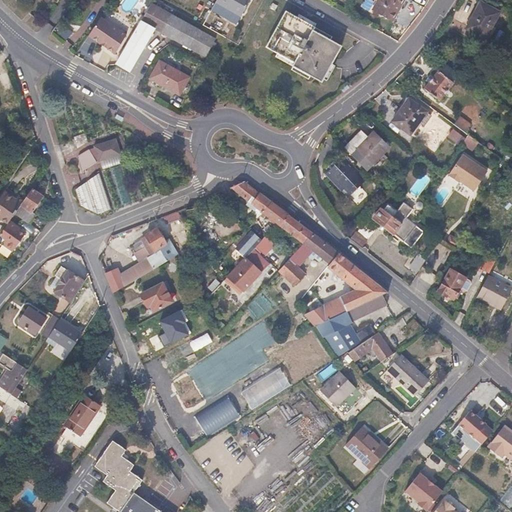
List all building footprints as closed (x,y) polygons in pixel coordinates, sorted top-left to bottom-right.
[(241,17),(250,0),(216,0),(215,3),(241,17)] [(393,22),(404,0),(377,0),(371,10),(393,22)] [(485,40),(500,12),(480,2),(465,29),(485,40)] [(129,73),(155,29),(206,57),(216,40),(152,4),(139,26),(116,65),(129,73)] [(342,46),(312,30),(314,26),(286,11),(266,47),(294,62),(292,66),(322,83),(342,46)] [(115,55),(126,35),(127,35),(110,23),(114,18),(107,13),(103,18),(102,17),(89,36),(115,55)] [(433,55),(425,48),(419,55),(427,62),(433,55)] [(189,77),(160,61),(149,78),(180,95),(189,77)] [(459,74),(445,63),(438,71),(452,82),(459,74)] [(439,101),(453,83),(452,82),(438,71),(424,89),(439,101)] [(423,126),(431,115),(427,112),(409,99),(392,121),(410,135),(419,123),(423,126)] [(470,124),(460,117),(454,125),(464,132),(470,124)] [(461,136),(454,130),(449,137),(456,143),(461,136)] [(373,165),(391,147),(374,131),(357,149),(373,165)] [(479,143),(468,135),(465,139),(462,144),(472,151),(479,143)] [(462,144),(465,139),(461,136),(456,143),(461,146),(462,144)] [(120,154),(115,140),(95,146),(99,160),(120,154)] [(495,147),(489,142),(486,145),(485,147),(491,152),(492,152),(495,147)] [(97,162),(89,149),(78,156),(83,171),(97,162)] [(508,163),(511,156),(507,153),(503,160),(508,163)] [(487,172),(462,155),(449,174),(474,191),(487,172)] [(366,180),(344,156),(325,174),(348,198),(366,180)] [(111,209),(99,173),(87,181),(98,214),(111,209)] [(98,214),(87,181),(75,190),(80,206),(98,214)] [(271,201),(258,192),(245,181),(231,187),(231,188),(247,201),(248,202),(246,204),(253,210),(250,214),(256,220),(263,213),(271,201)] [(15,213),(24,200),(7,187),(0,196),(0,227),(3,230),(15,213)] [(32,212),(43,196),(32,189),(24,200),(15,213),(29,223),(35,215),(32,212)] [(377,199),(382,193),(378,189),(373,195),(377,199)] [(212,212),(224,201),(219,194),(203,201),(212,212)] [(288,214),(271,201),(263,213),(269,218),(273,220),(277,224),(279,225),(288,214)] [(417,226),(406,218),(412,210),(404,203),(397,211),(388,203),(382,210),(380,209),(373,218),(393,234),(404,242),(417,226)] [(194,220),(187,209),(178,212),(188,225),(189,224),(194,220)] [(181,219),(178,212),(163,218),(166,225),(181,219)] [(277,237),(284,229),(304,244),(313,233),(288,214),(279,225),(264,235),(264,236),(265,236),(272,243),(277,237)] [(368,240),(378,227),(368,219),(358,232),(368,240)] [(26,234),(20,230),(21,228),(10,220),(0,234),(0,242),(13,252),(26,234)] [(412,249),(424,232),(417,226),(404,242),(412,249)] [(139,278),(172,258),(175,257),(159,230),(158,228),(145,236),(146,238),(142,240),(145,246),(134,253),(140,263),(134,266),(120,274),(122,277),(120,278),(124,287),(139,278)] [(255,247),(261,240),(252,231),(248,236),(237,247),(235,249),(245,258),(246,258),(246,257),(254,249),(255,247)] [(237,247),(248,236),(244,233),(234,244),(237,247)] [(388,293),(349,261),(338,253),(313,233),(304,244),(290,259),(295,264),(296,264),(298,266),(308,256),(312,251),(322,258),(329,264),(327,267),(355,290),(340,297),(340,298),(313,310),(305,314),(304,315),(314,327),(316,326),(382,295),(388,293)] [(272,243),(265,236),(261,240),(255,247),(266,256),(275,246),(272,243)] [(270,263),(254,249),(246,257),(246,258),(261,272),(270,263)] [(322,258),(312,251),(308,256),(311,258),(312,256),(320,261),(322,258)] [(489,274),(496,259),(486,254),(479,268),(481,269),(483,270),(489,274)] [(417,264),(418,263),(410,257),(404,266),(412,271),(417,264)] [(243,292),(261,273),(261,272),(246,258),(245,258),(227,277),(226,278),(224,281),(232,289),(235,285),(243,292)] [(305,274),(296,264),(295,264),(290,259),(278,271),(293,286),(305,274)] [(422,268),(422,267),(417,264),(412,271),(418,274),(422,268)] [(71,303),(85,281),(83,279),(68,270),(61,266),(55,276),(57,277),(51,285),(56,288),(54,291),(71,303)] [(122,277),(120,274),(120,275),(117,268),(105,273),(114,293),(124,287),(120,278),(122,277)] [(453,301),(466,278),(450,269),(437,291),(453,301)] [(500,309),(511,288),(488,276),(477,296),(477,297),(500,309)] [(172,301),(162,283),(141,294),(148,308),(151,306),(153,311),(172,301)] [(353,349),(375,335),(370,326),(356,334),(350,325),(353,323),(351,320),(368,313),(369,313),(387,305),(382,295),(316,326),(323,338),(325,337),(338,358),(346,353),(348,352),(353,349)] [(35,334),(46,318),(29,307),(18,323),(35,334)] [(47,339),(60,319),(53,315),(41,334),(47,339)] [(71,351),(82,334),(82,333),(82,334),(82,333),(60,319),(47,339),(46,341),(54,346),(57,342),(71,351)] [(393,354),(378,332),(375,335),(353,349),(360,358),(372,349),(381,362),(393,354)] [(360,358),(353,349),(348,352),(355,362),(360,358)] [(27,370),(1,352),(0,354),(0,364),(7,369),(0,380),(0,387),(11,395),(27,370)] [(429,381),(401,355),(387,369),(415,395),(429,381)] [(354,389),(355,388),(340,372),(320,390),(336,407),(348,395),(354,389)] [(22,402),(11,395),(0,387),(0,399),(6,403),(16,410),(20,405),(22,402)] [(350,398),(357,391),(354,389),(348,395),(350,398)] [(80,436),(101,407),(84,395),(64,424),(70,429),(70,431),(72,432),(74,432),(80,436)] [(486,424),(470,410),(458,424),(474,438),(486,424)] [(511,431),(504,425),(488,447),(501,458),(504,454),(511,460),(511,431)] [(388,448),(364,426),(345,446),(362,461),(364,460),(371,467),(388,448)] [(161,511),(134,493),(139,486),(140,487),(141,485),(140,485),(143,480),(130,471),(134,465),(122,456),(126,450),(113,441),(95,466),(107,475),(103,481),(115,490),(107,503),(120,511),(119,511),(161,511)] [(371,467),(364,460),(362,461),(370,468),(371,467)] [(439,489),(418,469),(402,487),(415,499),(414,500),(422,508),(439,489)] [(507,511),(511,506),(511,486),(490,511),(507,511)] [(446,499),(434,511),(459,511),(457,510),(458,509),(446,499)]
